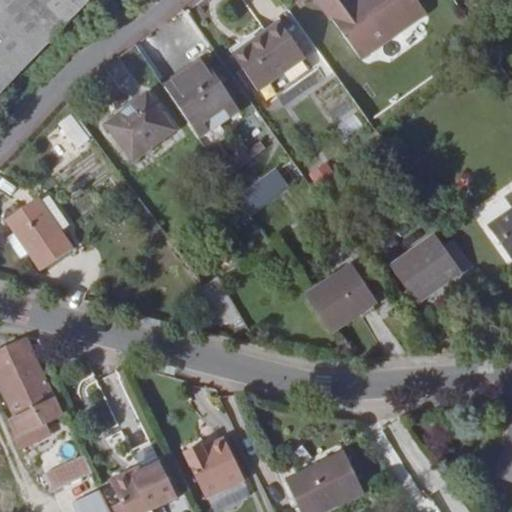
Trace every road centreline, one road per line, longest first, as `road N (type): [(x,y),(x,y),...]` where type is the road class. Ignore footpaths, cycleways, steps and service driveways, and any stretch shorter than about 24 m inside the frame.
road 1 (tertiary): [(0,303),(273,375),(324,381),(511,374)]
road 2 (unclassified): [(156,0),(0,135)]
